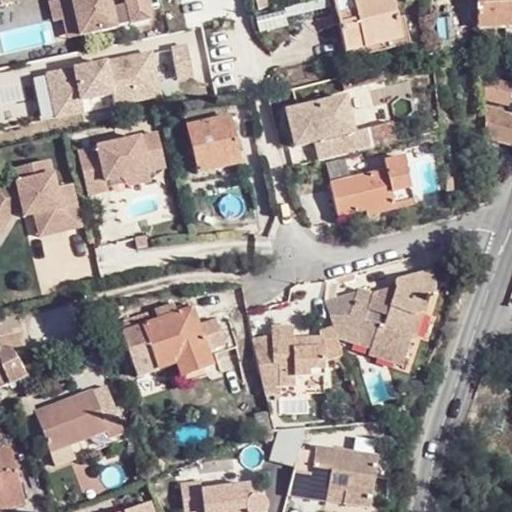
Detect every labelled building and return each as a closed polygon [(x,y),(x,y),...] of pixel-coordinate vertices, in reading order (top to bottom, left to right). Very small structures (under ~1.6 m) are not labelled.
[(109,0),(57,0),(57,1),(61,0),(70,0),(74,17),(78,37),(116,29),(109,0)] [(70,0),(61,0),(57,1),(62,20),(74,17),(70,0)] [(389,0),(329,0),(344,54),(400,40),(389,0)] [(511,0),(476,0),(477,28),(511,26),(511,0)] [(153,52),(44,70),(52,117),(161,99),(153,52)] [(37,121),(49,119),(44,77),(31,79),(37,121)] [(507,106),(511,86),(511,84),(492,78),(486,100),(507,106)] [(294,110),(283,113),(292,148),(303,146),(312,144),(315,162),(371,149),(366,130),(352,134),(343,99),(294,110)] [(219,159),(235,156),(224,102),(181,112),(196,175),(221,170),(219,159)] [(511,116),(502,114),(503,110),(487,105),(485,139),(511,145),(511,116)] [(155,135),(75,153),(85,196),(105,192),(103,183),(120,179),(119,174),(143,168),(144,173),(163,169),(155,135)] [(219,159),(221,170),(238,165),(235,156),(219,159)] [(345,159),(326,164),(330,184),(328,184),(336,218),(364,211),(392,205),(390,195),(408,190),(403,169),(404,168),(402,158),(378,163),(380,173),(350,179),(345,159)] [(54,190),(47,162),(10,171),(12,186),(0,188),(0,224),(3,226),(10,214),(20,212),(20,214),(31,212),(32,216),(35,231),(60,225),(62,233),(79,229),(69,187),(54,190)] [(143,168),(119,174),(120,179),(124,187),(146,182),(144,173),(143,168)] [(489,201),(485,189),(462,196),(465,209),(489,201)] [(392,205),(364,211),(365,217),(412,206),(408,190),(390,195),(392,205)] [(60,225),(35,231),(37,239),(62,233),(60,225)] [(349,326),(354,342),(374,348),(398,356),(408,359),(419,327),(414,325),(417,316),(427,313),(423,297),(433,294),(436,287),(431,270),(399,280),(396,282),(397,288),(395,290),(396,292),(393,301),(381,297),(384,296),(384,293),(378,296),(360,290),(359,294),(349,326)] [(332,326),(333,335),(354,342),(349,326),(359,294),(328,301),(332,326)] [(145,344),(126,350),(135,377),(174,364),(179,377),(210,368),(190,310),(175,315),(172,305),(153,312),(156,322),(140,327),(145,344)] [(18,310),(0,313),(0,335),(22,330),(18,310)] [(316,328),(314,338),(319,338),(321,357),(337,356),(333,335),(332,326),(316,328)] [(145,344),(140,327),(121,333),(126,350),(145,344)] [(266,340),(251,343),(262,399),(278,398),(277,390),(291,388),(291,379),(322,376),(321,357),(319,338),(314,338),(301,339),(302,344),(298,349),(293,349),(292,340),(287,340),(287,329),(265,331),(266,340)] [(302,344),(301,339),(292,340),(293,349),(298,349),(302,344)] [(11,353),(0,348),(0,373),(7,385),(24,377),(18,364),(11,353)] [(398,356),(374,348),(371,356),(396,364),(398,356)] [(291,379),(291,388),(322,385),(322,376),(291,379)] [(48,451),(66,446),(105,433),(107,438),(120,434),(109,399),(105,388),(92,391),(34,410),(48,451)] [(66,446),(48,451),(52,465),(70,459),(66,446)] [(310,475),(306,501),(326,503),(327,491),(343,493),(342,506),(368,510),(376,458),(314,449),(310,475)] [(0,453),(0,502),(20,497),(7,451),(0,453)] [(292,473),(286,497),(306,501),(310,475),(292,473)] [(245,502),(243,489),(196,495),(195,485),(175,488),(178,511),(258,511),(259,511),(258,508),(257,506),(256,503),(253,502),(251,501),(248,501),(245,501),(245,502)] [(326,503),(342,506),(343,493),(327,491),(326,503)] [(20,497),(0,502),(0,511),(23,506),(20,497)]
